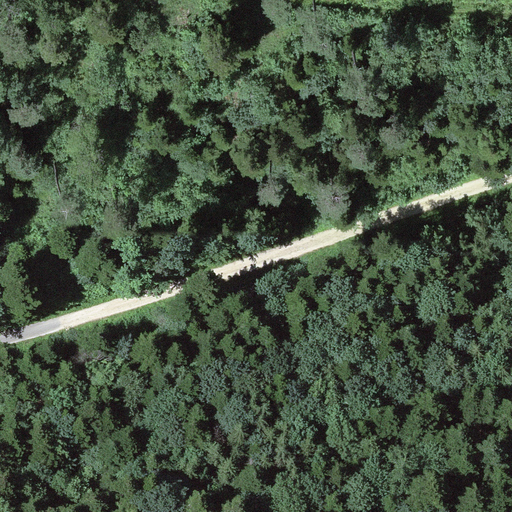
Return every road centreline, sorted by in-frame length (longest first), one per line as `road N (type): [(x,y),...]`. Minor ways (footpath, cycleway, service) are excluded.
road 1 (track): [(511,174),(0,338)]
road 2 (track): [(511,8),(317,0)]
